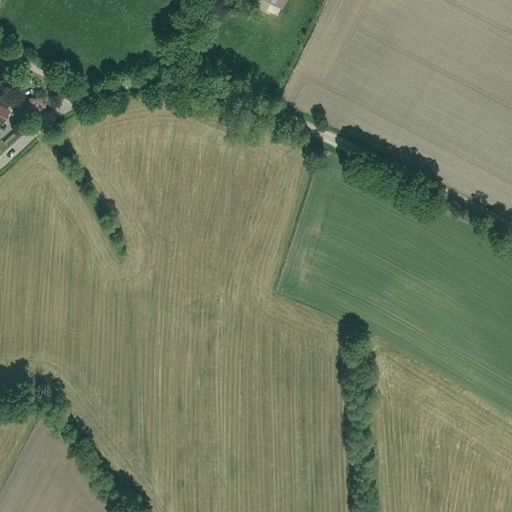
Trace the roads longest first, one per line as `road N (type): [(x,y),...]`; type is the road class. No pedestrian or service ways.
road 1 (unclassified): [(511,232),(204,85),(159,78)]
road 2 (unclassified): [(159,78),(83,98),(0,162)]
